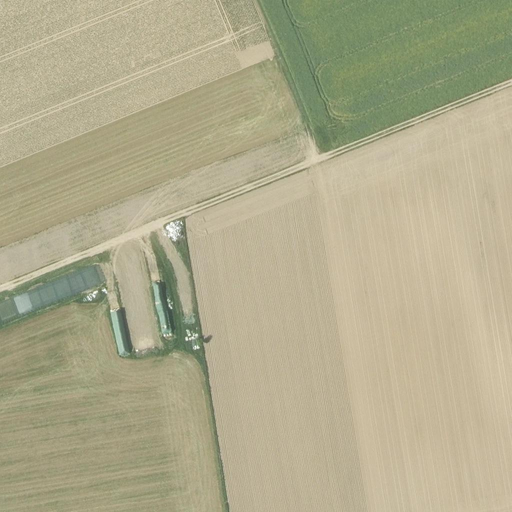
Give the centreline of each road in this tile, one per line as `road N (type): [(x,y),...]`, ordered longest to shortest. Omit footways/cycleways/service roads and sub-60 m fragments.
road 1 (track): [(0,288),(511,80)]
road 2 (track): [(254,0),(319,158)]
